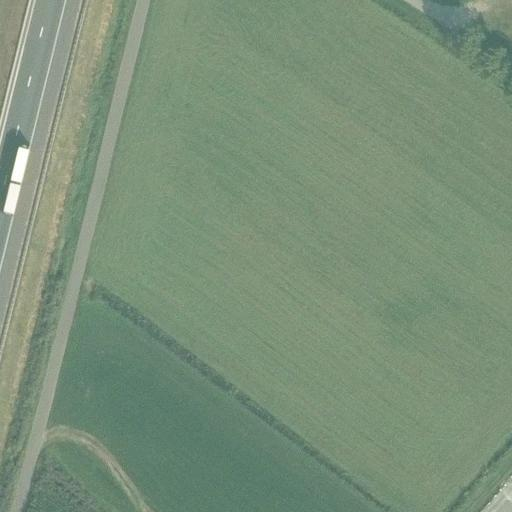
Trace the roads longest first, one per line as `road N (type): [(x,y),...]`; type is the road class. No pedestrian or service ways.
road 1 (unclassified): [(14,511),(141,0)]
road 2 (motorway): [(0,246),(60,0)]
